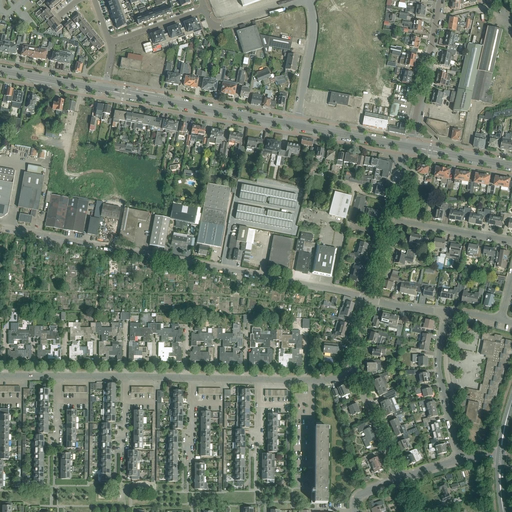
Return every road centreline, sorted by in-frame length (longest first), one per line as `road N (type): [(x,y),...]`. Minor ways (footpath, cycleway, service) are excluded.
road 1 (residential): [(368,299),(4,228)]
road 2 (secondary): [(296,125),(104,89)]
road 3 (residential): [(459,460),(438,370),(444,314)]
road 4 (residential): [(312,511),(310,380)]
road 5 (unclassified): [(408,146),(437,19)]
road 6 (unclassified): [(296,125),(310,52),(308,0)]
road 7 (residential): [(511,242),(390,223)]
